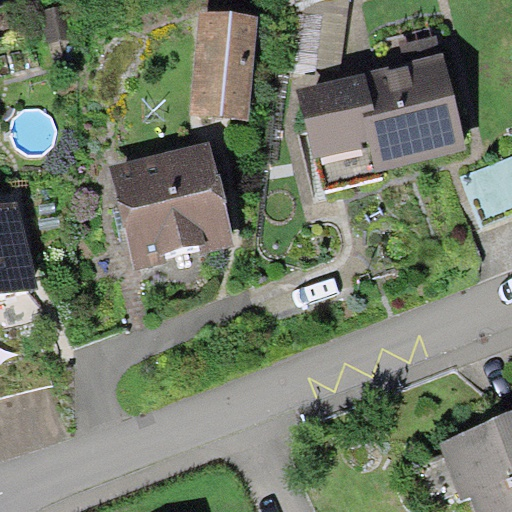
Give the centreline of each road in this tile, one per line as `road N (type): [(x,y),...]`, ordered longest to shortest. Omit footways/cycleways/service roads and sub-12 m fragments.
road 1 (residential): [(240,412),(511,303)]
road 2 (residential): [(0,503),(240,412)]
